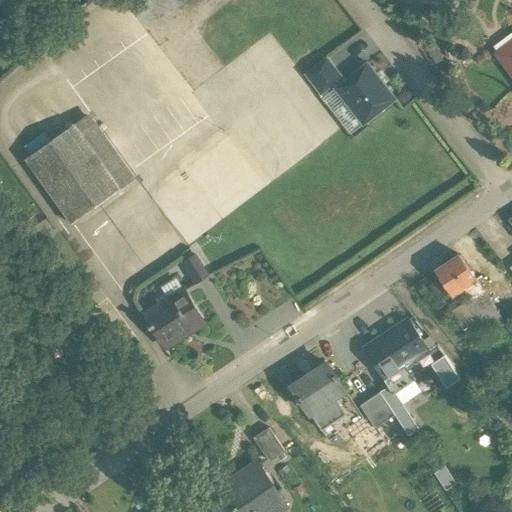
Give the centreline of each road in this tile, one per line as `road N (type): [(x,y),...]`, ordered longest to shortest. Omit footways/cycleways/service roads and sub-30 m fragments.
road 1 (unclassified): [(41,511),(508,191)]
road 2 (residential): [(508,191),(364,0)]
